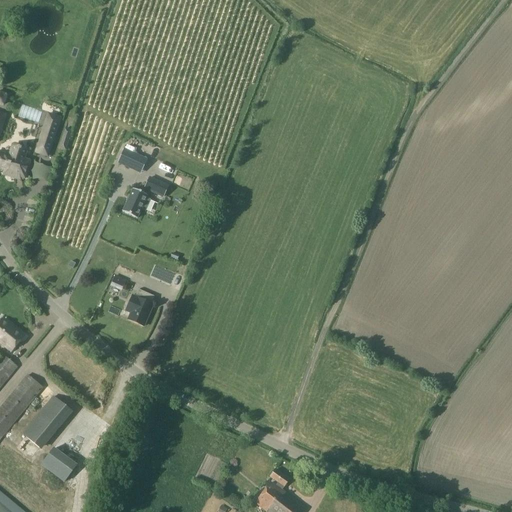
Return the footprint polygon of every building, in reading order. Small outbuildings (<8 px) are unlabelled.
[(53,105),(55,98),(44,94),(42,101),(53,105)] [(41,120),(43,110),(32,109),(31,119),(41,120)] [(45,123),(35,152),(48,157),(61,119),(53,117),(50,125),(45,123)] [(147,160),(124,149),(118,162),(141,173),(147,160)] [(29,161),(0,151),(0,167),(6,170),(6,172),(23,178),(29,161)] [(149,177),(143,190),(162,198),(168,186),(149,177)] [(11,197),(24,202),(28,193),(15,188),(11,197)] [(136,218),(141,209),(144,210),(149,201),(146,199),(147,196),(132,189),(122,211),(136,218)] [(182,205),(190,207),(192,200),(184,198),(182,205)] [(143,212),(122,264),(137,270),(158,218),(143,212)] [(4,221),(6,226),(14,223),(11,218),(4,221)] [(112,219),(111,226),(123,228),(124,221),(112,219)] [(100,255),(115,259),(122,229),(107,225),(100,255)] [(146,261),(144,267),(161,275),(163,268),(146,261)] [(151,304),(154,296),(138,289),(135,297),(132,296),(126,311),(131,313),(128,320),(143,326),(153,304),(151,304)] [(23,337),(2,320),(0,323),(0,342),(11,352),(23,337)] [(0,383),(14,367),(1,356),(0,356),(0,511),(8,511),(0,505),(0,383)] [(0,435),(40,387),(27,376),(0,407),(0,435)] [(39,449),(71,413),(53,398),(21,434),(39,449)] [(78,467),(55,451),(43,467),(65,484),(78,467)] [(283,487),(289,480),(274,469),(269,477),(283,487)] [(300,511),(304,508),(287,495),(269,483),(255,503),(265,511),(300,511)]
